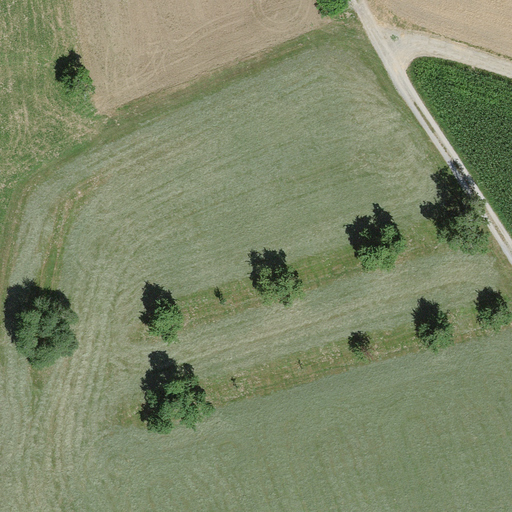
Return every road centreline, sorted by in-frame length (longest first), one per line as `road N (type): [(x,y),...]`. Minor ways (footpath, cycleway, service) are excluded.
road 1 (track): [(511,264),(378,49)]
road 2 (track): [(378,49),(438,44),(511,67)]
